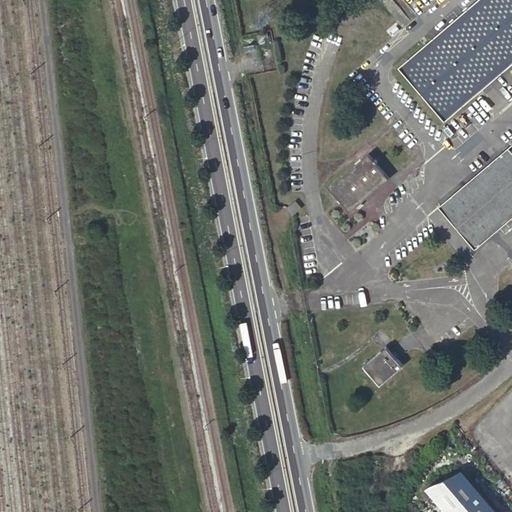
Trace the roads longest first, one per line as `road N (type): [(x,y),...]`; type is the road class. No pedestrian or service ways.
road 1 (primary): [(183,0),(283,511)]
road 2 (primary): [(292,458),(203,0)]
road 3 (unclassified): [(511,365),(452,410),(408,430),(292,458)]
